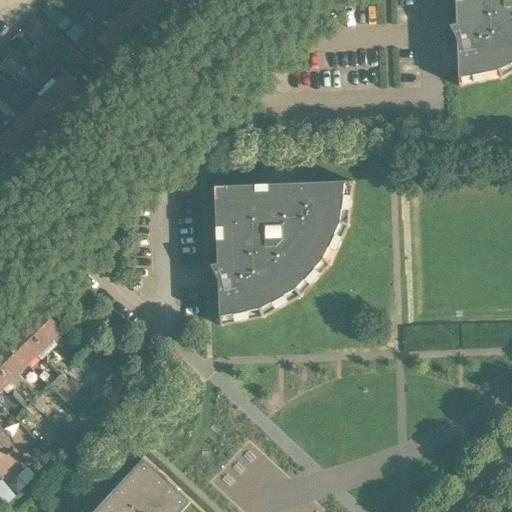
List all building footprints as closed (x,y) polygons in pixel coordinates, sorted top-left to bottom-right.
[(104,0),(99,0),(89,10),(102,23),(109,22),(111,23),(106,28),(110,31),(99,42),(124,66),(135,55),(146,43),(158,32),(133,8),(125,16),(121,13),(116,18),(115,16),(115,11),(104,0)] [(140,0),(133,8),(158,32),(169,20),(180,9),(189,0),(140,0)] [(446,45),(446,47),(458,44),(458,48),(459,51),(460,89),(462,89),(502,81),(505,80),(511,75),(511,0),(456,0),(457,23),(458,27),(450,28),(450,30),(451,30),(451,44),(446,45)] [(50,2),(40,12),(58,28),(68,19),(50,2)] [(90,11),(82,18),(90,26),(97,19),(90,11)] [(56,133),(79,110),(90,99),(65,74),(55,84),(52,81),(48,85),(46,83),(46,78),(34,66),(28,72),(12,55),(0,66),(0,72),(3,75),(6,73),(17,84),(22,78),(35,90),(40,90),(41,92),(37,96),(41,99),(31,109),(56,133)] [(0,78),(0,99),(11,89),(0,79),(0,78)] [(13,112),(0,99),(0,122),(1,124),(5,122),(8,125),(4,129),(8,133),(0,140),(0,145),(22,167),(45,144),(56,133),(31,109),(22,118),(18,115),(14,119),(13,118),(13,112)] [(0,189),(22,167),(0,145),(0,189)] [(354,184),(216,189),(218,237),(218,252),(221,328),(223,328),(263,320),(266,319),(303,298),(332,266),(349,229),(350,228),(355,186),(354,184)] [(29,366),(38,357),(42,361),(47,356),(50,354),(45,350),(63,333),(40,309),(5,342),(29,366)] [(0,394),(12,383),(16,387),(18,385),(23,379),(19,375),(29,366),(5,342),(0,347),(0,394)] [(52,352),(50,354),(66,370),(72,365),(63,356),(60,352),(52,352)] [(50,354),(47,356),(47,364),(51,368),(60,376),(49,386),(65,404),(82,388),(66,370),(50,354)] [(48,372),(42,376),(47,383),(52,379),(48,372)] [(16,387),(33,405),(39,399),(29,389),(26,385),(18,385),(16,387)] [(16,387),(13,389),(13,397),(17,401),(27,411),(29,409),(33,405),(16,387)] [(176,488),(174,486),(164,476),(162,475),(159,472),(158,473),(145,461),(98,511),(183,511),(191,504),(178,492),(179,490),(176,488)] [(19,477),(9,486),(17,495),(27,486),(19,477)]
